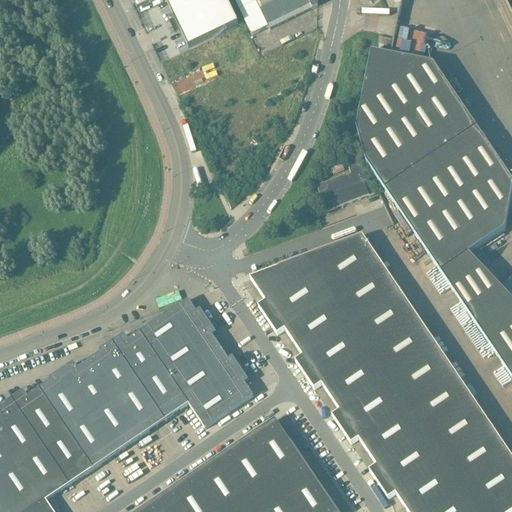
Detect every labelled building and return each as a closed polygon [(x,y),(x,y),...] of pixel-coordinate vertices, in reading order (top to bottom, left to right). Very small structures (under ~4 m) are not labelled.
[(238,26),(225,0),(164,0),(188,50),(238,26)] [(233,0),(251,37),(268,29),(254,0),(233,0)] [(254,0),(268,29),(269,31),(317,8),(318,8),(317,0),(254,0)] [(511,302),(468,256),(505,232),(511,194),(511,183),(433,66),(371,54),(356,131),(366,165),(511,380),(511,302)] [(316,187),(326,214),(375,195),(363,163),(348,168),(351,174),(316,187)] [(279,270),(250,281),(266,304),(258,309),(277,338),(278,337),(285,332),(303,359),(296,363),(295,364),(314,392),(322,387),(340,413),(332,418),(332,419),(351,447),(359,442),(377,468),(369,473),(388,502),(396,496),(406,511),(511,511),(511,459),(384,270),(363,239),(362,238),(278,270),(279,270)] [(0,511),(51,511),(46,504),(85,478),(102,466),(166,423),(174,418),(181,414),(189,408),(204,431),(253,398),(252,397),(248,391),(245,386),(249,384),(232,359),(228,362),(225,357),(221,351),(220,349),(216,343),(213,338),(217,336),(214,332),(203,316),(200,311),(196,314),(193,310),(189,303),(188,302),(128,342),(124,336),(100,353),(101,355),(78,370),(74,365),(61,373),(49,381),(51,383),(28,399),(24,393),(0,408),(0,411),(0,511)] [(142,511),(335,511),(291,446),(275,422),(142,511)] [(297,443),(292,446),(300,458),(305,454),(297,443)] [(317,473),(312,477),(320,488),(325,485),(317,473)] [(343,511),(337,503),(333,506),(336,511),(343,511)]
